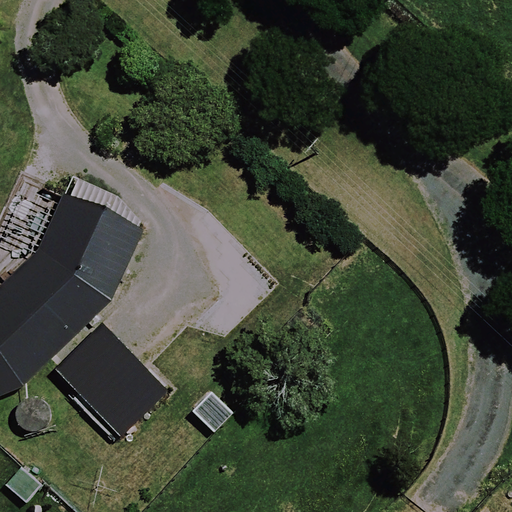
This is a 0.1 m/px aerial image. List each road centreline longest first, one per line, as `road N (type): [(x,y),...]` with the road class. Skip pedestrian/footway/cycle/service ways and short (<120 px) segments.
road 1 (residential): [(476,181),(493,290),(481,389),(463,438),(409,511)]
road 2 (residential): [(274,0),(322,56),(476,181)]
